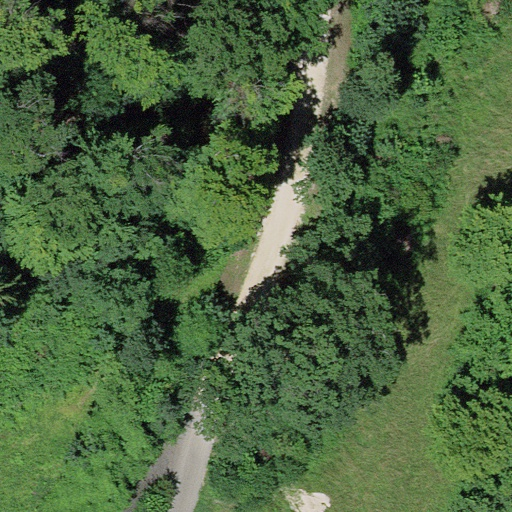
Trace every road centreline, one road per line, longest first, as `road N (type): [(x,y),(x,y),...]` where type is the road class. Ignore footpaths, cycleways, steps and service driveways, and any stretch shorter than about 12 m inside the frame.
road 1 (track): [(205,395),(297,144),(315,0)]
road 2 (track): [(205,395),(107,511)]
road 3 (track): [(176,511),(205,395)]
